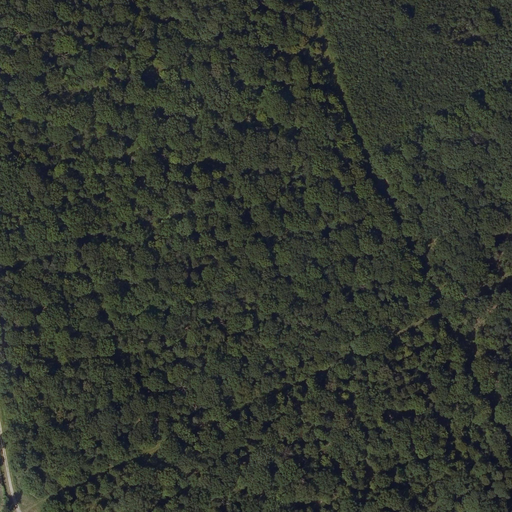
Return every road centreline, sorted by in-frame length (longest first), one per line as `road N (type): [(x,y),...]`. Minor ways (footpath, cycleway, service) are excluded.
road 1 (track): [(44,511),(511,285)]
road 2 (track): [(324,0),(358,118),(452,314)]
road 3 (track): [(511,439),(452,314)]
road 4 (track): [(0,384),(24,511)]
